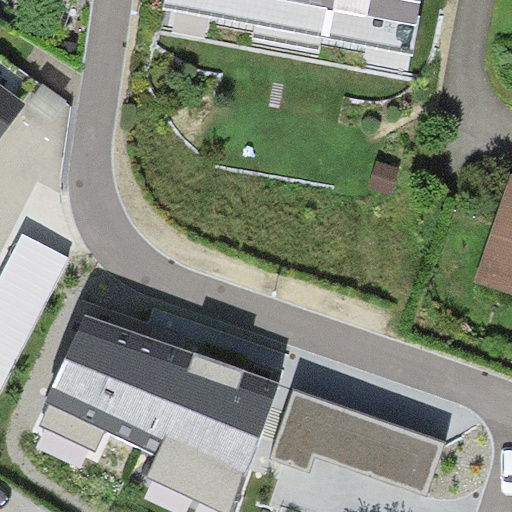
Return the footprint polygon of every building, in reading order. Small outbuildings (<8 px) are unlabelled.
[(167,0),(165,13),(414,58),(424,0),(167,0)] [(0,142),(26,106),(0,87),(0,142)] [(511,177),(511,178),(475,283),(511,295),(511,177)] [(0,397),(70,259),(23,236),(0,281),(0,397)] [(149,477),(224,511),(232,511),(280,383),(168,344),(87,315),(40,424),(100,452),(109,433),(159,457),(149,477)] [(444,442),(295,390),(271,458),(309,472),(315,454),(427,493),(444,442)]
